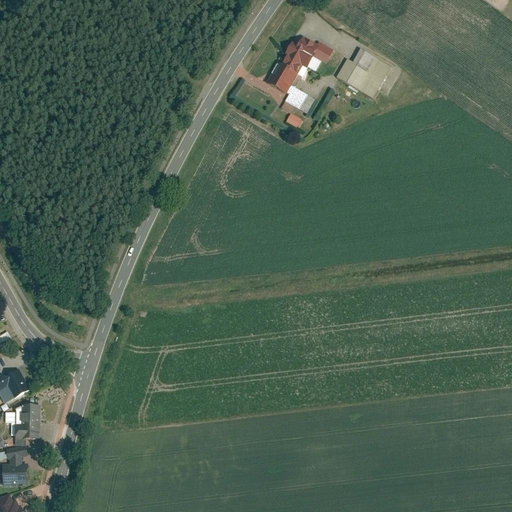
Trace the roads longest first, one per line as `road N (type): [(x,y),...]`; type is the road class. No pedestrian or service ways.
road 1 (secondary): [(90,364),(146,222),(275,0)]
road 2 (secondary): [(54,511),(90,364)]
road 3 (tertiary): [(0,290),(41,344),(90,364)]
